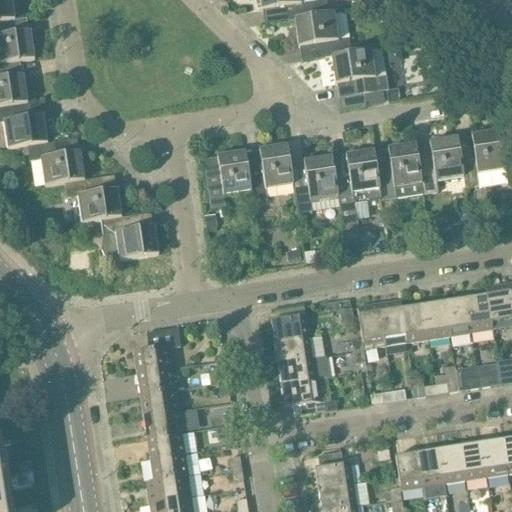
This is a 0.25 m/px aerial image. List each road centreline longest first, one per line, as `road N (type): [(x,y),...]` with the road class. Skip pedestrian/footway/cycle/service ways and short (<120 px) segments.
road 1 (residential): [(240,298),(511,254)]
road 2 (residential): [(261,437),(511,404)]
road 3 (residential): [(276,98),(313,127),(492,100)]
road 4 (residential): [(66,0),(80,100),(111,129),(170,125)]
road 5 (residential): [(196,305),(170,125)]
road 6 (tertiary): [(83,511),(53,347)]
road 7 (residential): [(53,347),(139,313),(196,305)]
road 8 (residential): [(240,298),(261,437)]
road 9 (residential): [(276,98),(262,70),(191,0)]
